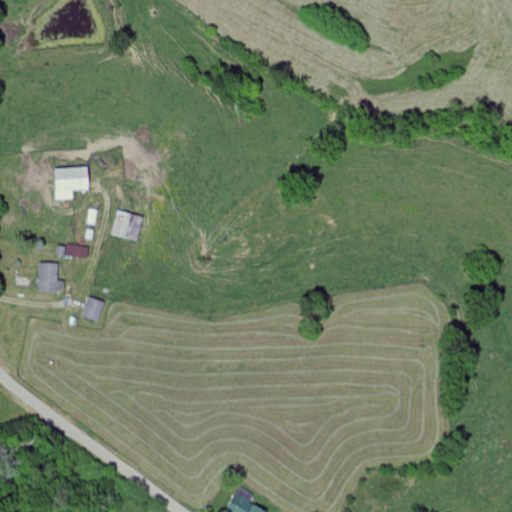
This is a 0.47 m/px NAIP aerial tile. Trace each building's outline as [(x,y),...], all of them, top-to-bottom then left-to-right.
[(77,200),(77,191),(94,192),(94,169),(60,169),(60,200),(77,200)] [(90,224),(99,226),(101,211),(92,210),(90,224)] [(114,235),(140,242),(147,218),(121,211),(114,235)] [(61,282),(61,264),(41,264),(41,292),(67,292),(67,282),(61,282)] [(85,318),(103,323),(108,302),(90,298),(85,318)] [(272,511),(236,495),(227,511),(272,511)]
